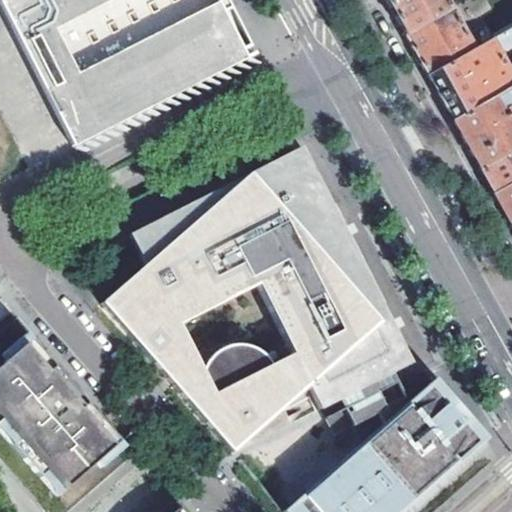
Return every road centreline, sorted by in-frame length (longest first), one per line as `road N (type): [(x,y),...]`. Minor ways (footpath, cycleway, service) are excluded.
road 1 (residential): [(19,274),(357,102)]
road 2 (residential): [(327,46),(12,205),(0,222)]
road 3 (residential): [(19,274),(227,511)]
road 4 (tertiary): [(511,371),(357,102)]
